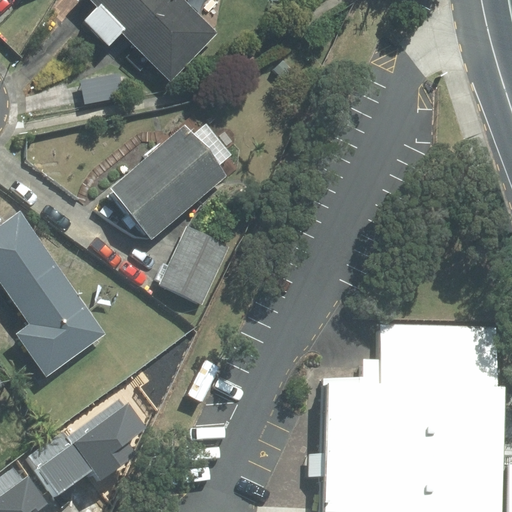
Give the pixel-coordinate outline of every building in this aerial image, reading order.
[(77,0),(90,12),(77,28),(102,50),(114,36),(165,85),(212,36),(187,12),(197,2),(195,0),(77,0)] [(203,128),(188,141),(178,129),(101,196),(144,245),(220,178),(213,169),(227,156),(203,128)] [(0,296),(22,327),(7,339),(40,384),(56,372),(104,336),(14,214),(0,224),(0,296)] [(228,247),(183,225),(154,285),(200,306),(228,247)] [(511,511),(511,464),(494,464),(496,330),(376,329),(374,359),(356,359),(358,383),(318,380),(316,511),(511,511)]
